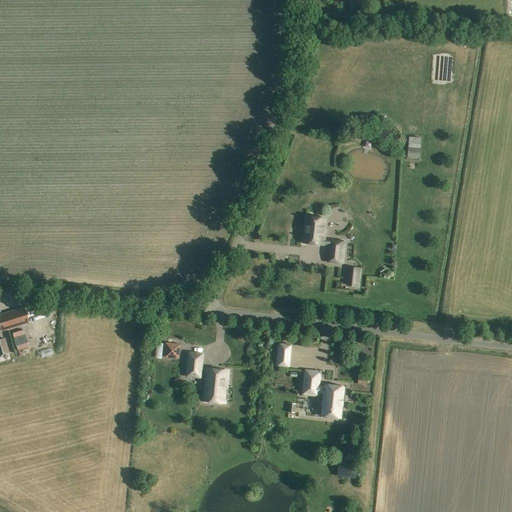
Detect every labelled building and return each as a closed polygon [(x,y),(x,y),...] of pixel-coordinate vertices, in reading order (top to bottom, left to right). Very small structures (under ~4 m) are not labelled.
[(413,147),(413,158),(425,159),(425,147),(413,147)] [(330,240),(326,239),(328,228),(326,228),(328,218),(305,215),(302,244),(325,247),(325,246),(329,246),(327,262),(344,264),(346,241),(330,239),(330,240)] [(351,268),(350,285),(359,286),(361,269),(351,268)] [(408,316),(417,316),(417,306),(408,307),(408,316)] [(23,308),(0,315),(0,328),(1,332),(28,323),(23,308)] [(0,355),(10,353),(5,338),(0,339),(0,355)] [(179,358),(180,345),(167,344),(166,357),(179,358)] [(289,366),(291,345),(280,344),(278,365),(289,366)] [(208,372),(202,371),(204,354),(190,352),(187,376),(201,378),(202,376),(207,376),(205,401),(224,403),(226,389),(227,389),(229,371),(208,369),(208,372)] [(324,385),(321,385),(322,371),(304,369),(302,395),(319,397),(320,394),(323,395),(321,417),(342,419),(346,387),(324,384),(324,385)]
